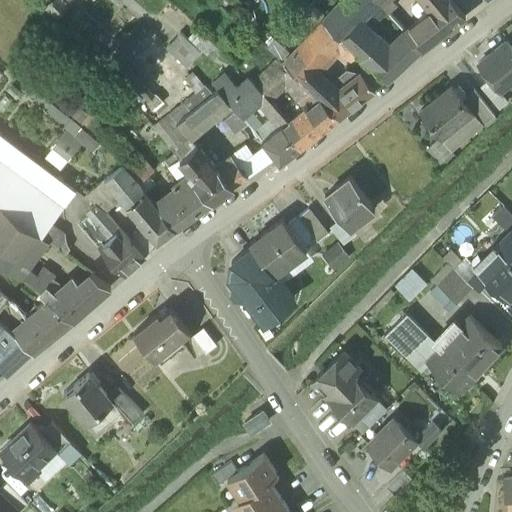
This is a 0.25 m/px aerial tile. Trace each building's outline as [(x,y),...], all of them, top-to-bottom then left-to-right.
[(73,0),(48,0),(44,5),(55,17),(73,0)] [(354,0),(308,0),(305,4),(324,23),(340,39),(355,23),(366,12),(354,0)] [(354,0),(366,12),(369,8),(376,1),(375,0),(354,0)] [(413,26),(388,0),(384,0),(379,4),(388,14),(405,32),(413,26)] [(450,0),(423,0),(434,13),(421,21),(434,37),(464,17),(450,0)] [(379,4),(376,1),(369,8),(378,18),(381,15),(384,18),(388,14),(379,4)] [(396,40),(366,12),(355,23),(374,41),(378,37),(389,47),(396,40)] [(413,26),(405,32),(419,48),(434,37),(421,21),(413,26)] [(340,39),(324,23),(313,34),(331,51),(332,50),(342,40),(340,39)] [(374,41),(355,23),(340,39),(342,40),(342,41),(342,40),(357,53),(360,56),(374,41)] [(142,27),(115,53),(120,60),(107,69),(123,86),(130,81),(147,102),(153,97),(121,58),(147,32),(142,27)] [(212,44),(197,30),(190,39),(204,52),(212,44)] [(396,40),(389,47),(378,37),(374,41),(360,56),(372,66),(387,79),(405,60),(419,48),(405,32),(396,40)] [(203,52),(183,33),(170,48),(190,67),(203,52)] [(313,34),(295,52),(314,70),(331,51),(313,34)] [(342,40),(332,50),(340,57),(350,60),(357,53),(342,40),(342,41),(342,40)] [(511,82),(511,49),(506,42),(478,64),(500,92),(511,82)] [(221,52),(212,44),(204,52),(213,60),(221,52)] [(314,70),(295,52),(283,64),(297,77),(271,101),(287,120),(303,108),(288,89),(299,79),(308,87),(319,75),(314,70)] [(0,60),(0,84),(12,70),(0,60)] [(278,60),(254,82),(271,101),(297,77),(283,64),(278,60)] [(319,75),(308,87),(326,103),(338,117),(387,79),(372,66),(361,75),(339,92),(330,84),(319,75)] [(345,71),(330,84),(339,92),(361,75),(345,71)] [(254,82),(250,78),(237,89),(228,78),(215,88),(217,90),(230,106),(239,117),(245,111),(247,114),(257,106),(276,129),(281,125),(287,120),(271,101),(254,82)] [(308,87),(299,79),(288,89),(303,108),(321,131),(338,117),(326,103),(308,87)] [(205,87),(154,127),(160,135),(212,94),(205,87)] [(452,87),(420,113),(440,137),(472,112),(461,99),(452,87)] [(475,88),(461,99),(472,112),(484,126),(497,115),(475,88)] [(10,89),(0,102),(0,110),(6,116),(20,97),(10,89)] [(212,94),(160,135),(174,153),(230,106),(217,90),(212,94)] [(43,112),(69,133),(83,144),(96,155),(106,143),(53,100),(43,112)] [(287,120),(281,125),(299,148),(321,131),(303,108),(287,120)] [(276,129),(261,141),(276,159),(279,163),(299,148),(281,125),(276,129)] [(69,133),(48,158),(62,170),(83,144),(69,133)] [(53,174),(0,134),(0,163),(39,192),(53,174)] [(440,138),(428,148),(440,163),(452,153),(440,138)] [(261,141),(233,163),(245,178),(276,159),(261,141)] [(214,168),(194,146),(179,159),(189,173),(187,175),(212,202),(245,178),(233,163),(232,162),(231,163),(227,158),(214,168)] [(152,171),(137,154),(123,165),(132,175),(138,182),(152,171)] [(39,192),(0,163),(0,206),(41,237),(53,220),(62,209),(39,192)] [(132,175),(123,165),(117,170),(126,180),(132,175)] [(126,180),(117,170),(98,185),(115,205),(120,201),(126,208),(143,193),(144,193),(138,182),(132,175),(126,180)] [(212,202),(187,175),(175,187),(174,186),(172,188),(173,189),(168,194),(178,206),(163,216),(174,229),(212,202)] [(349,178),(323,198),(339,219),(347,229),(350,227),(360,219),(356,214),(369,204),(349,178)] [(98,185),(84,197),(105,213),(115,205),(98,185)] [(144,193),(143,193),(126,208),(137,222),(142,229),(146,233),(146,232),(155,243),(174,229),(163,216),(144,193)] [(313,204),(298,215),(317,242),(332,231),(329,227),(313,204)] [(41,237),(0,206),(0,264),(0,265),(13,275),(14,274),(16,271),(41,237)] [(129,240),(105,213),(93,223),(87,216),(79,224),(125,275),(144,257),(141,254),(129,240)] [(317,242),(298,215),(287,225),(306,249),(317,242)] [(287,225),(282,219),(250,243),(274,273),(291,261),(306,249),(287,225)] [(347,229),(339,219),(329,227),(332,231),(342,245),(355,235),(350,227),(347,229)] [(53,220),(41,237),(68,255),(73,249),(67,243),(66,230),(53,220)] [(142,229),(129,240),(141,254),(155,243),(146,232),(146,233),(142,229)] [(511,230),(496,247),(499,251),(479,271),(476,268),(475,269),(488,282),(507,300),(511,294),(511,230)] [(274,273),(250,243),(252,247),(231,263),(229,277),(233,282),(232,291),(236,296),(244,297),(263,322),(294,298),(279,279),(278,280),(274,273)] [(349,258),(337,244),(323,255),(335,269),(349,258)] [(476,268),(465,258),(454,269),(471,286),(478,292),(488,282),(475,269),(476,268)] [(291,261),(274,273),(278,280),(279,279),(295,267),(291,261)] [(454,269),(447,262),(431,279),(455,302),(471,286),(454,269)] [(36,277),(25,269),(20,273),(16,271),(14,274),(21,280),(22,279),(30,285),(36,277)] [(55,278),(42,269),(36,277),(30,285),(42,293),(46,288),(47,289),(55,278)] [(407,300),(426,285),(414,269),(395,284),(407,300)] [(56,296),(50,303),(73,321),(110,288),(90,273),(81,287),(70,280),(56,296)] [(47,289),(46,288),(42,293),(41,296),(47,301),(50,303),(56,296),(47,289)] [(50,303),(47,301),(37,311),(28,320),(14,333),(31,350),(33,353),(73,321),(50,303)] [(157,315),(134,334),(154,360),(189,332),(171,309),(159,318),(157,315)] [(405,314),(384,334),(420,370),(428,363),(426,361),(439,348),(405,314)] [(439,348),(426,361),(428,363),(457,391),(501,345),(470,316),(439,348)] [(0,336),(8,329),(0,321),(0,336)] [(215,346),(202,329),(191,337),(204,354),(215,346)] [(2,346),(0,343),(0,366),(6,373),(31,350),(14,333),(2,346)] [(343,351),(312,381),(314,383),(319,378),(331,389),(325,395),(327,396),(352,372),(358,366),(343,351)] [(364,371),(358,366),(352,372),(357,378),(364,371)] [(352,372),(327,396),(351,421),(375,397),(376,396),(357,378),(352,372)] [(88,374),(63,394),(86,422),(110,402),(111,402),(108,399),(88,374)] [(142,415),(118,389),(108,399),(111,402),(110,402),(130,427),(142,415)] [(375,397),(351,421),(362,431),(385,408),(375,397)] [(262,411),(243,423),(250,433),(269,421),(262,411)] [(414,438),(392,417),(367,443),(390,465),(415,439),(414,438)] [(430,422),(414,438),(415,439),(424,448),(440,432),(430,422)] [(30,424),(0,453),(28,482),(39,472),(35,468),(54,450),(55,449),(43,437),(30,424)] [(70,442),(54,426),(43,437),(55,449),(54,450),(58,454),(70,442)] [(237,471),(227,478),(240,498),(268,480),(268,479),(277,474),(263,454),(237,471)] [(231,461),(211,474),(217,484),(227,478),(237,471),(231,461)] [(403,470),(386,487),(394,495),(411,478),(403,470)] [(511,471),(503,471),(504,481),(511,480),(511,471)] [(268,480),(240,498),(231,503),(237,511),(260,511),(281,499),(268,480)] [(18,511),(27,504),(6,484),(0,490),(0,494),(17,511),(18,511)] [(17,511),(0,494),(0,511),(17,511)] [(289,511),(281,499),(260,511),(289,511)]
